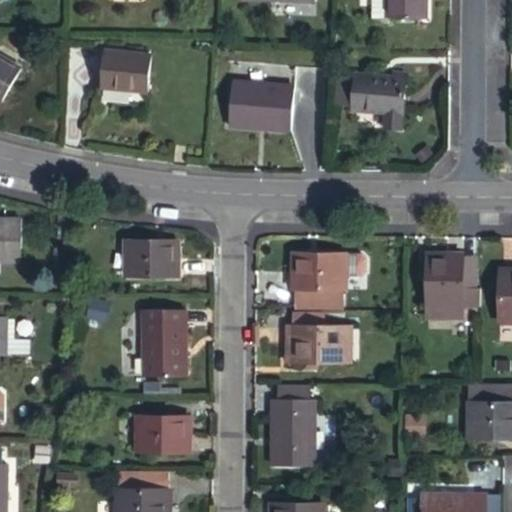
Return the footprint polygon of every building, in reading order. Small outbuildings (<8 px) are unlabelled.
[(419,0),(366,0),(366,17),(419,18),(419,0)] [(0,98),(17,68),(0,57),(0,98)] [(146,59),(100,58),(100,99),(146,98),(146,59)] [(402,130),(403,79),(353,79),(353,83),(336,83),(335,111),(352,111),(352,117),(370,117),(371,114),(385,114),(385,130),(402,130)] [(294,90),(231,89),(232,131),(293,133),(294,90)] [(15,213),(0,213),(0,257),(15,258),(15,213)] [(172,241),(117,240),(117,277),(172,277),(172,241)] [(339,253),(284,251),(283,289),(286,289),(336,290),(339,290),(339,253)] [(451,252),(415,252),(415,317),(451,317),(451,306),(473,306),(473,285),(464,286),(451,286),(451,256),(451,252)] [(464,256),(451,256),(451,286),(464,286),(464,256)] [(511,265),(487,265),(487,318),(511,318),(511,265)] [(336,290),(286,289),(286,308),(335,309),(336,290)] [(181,308),(140,309),(140,375),(181,376),(181,308)] [(337,329),(282,327),(282,362),(337,363),(337,329)] [(509,436),(509,380),(455,379),(456,435),(509,436)] [(302,381),(272,381),(271,402),(302,403),(302,381)] [(271,402),(266,402),(264,465),(307,466),(308,403),(302,403),(271,402)] [(183,412),(132,412),(132,448),(183,448),(183,412)] [(161,511),(162,487),(112,486),(111,511),(161,511)] [(474,511),(475,494),(413,493),(412,511),(474,511)] [(488,511),(488,494),(475,494),(474,511),(488,511)] [(317,511),(317,505),(265,503),(264,511),(317,511)]
